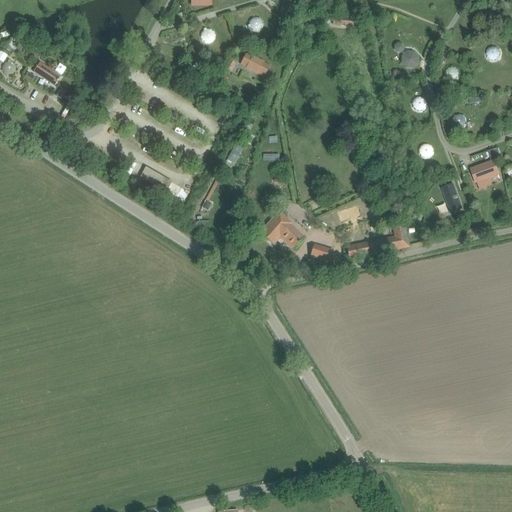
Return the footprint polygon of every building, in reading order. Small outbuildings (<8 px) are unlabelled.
[(248,24),(248,25),(248,26),(248,28),(249,28),(250,30),(252,31),(253,32),(255,32),(256,32),(257,32),(260,31),(261,30),(262,29),(263,28),(264,26),(264,24),(263,22),(262,20),(261,19),(259,18),(258,17),(256,17),(254,17),(252,18),(251,19),(249,21),(248,23),(248,24)] [(333,17),(332,25),(353,27),(354,19),(333,17)] [(204,29),(204,30),(202,31),(201,32),(200,33),(200,36),(200,37),(200,38),(201,40),(201,41),(202,42),(203,43),(204,43),(205,44),(207,44),(208,44),(210,44),(211,43),(213,42),(214,41),(215,39),(215,37),(215,35),(215,33),(214,32),(212,30),(210,29),(208,29),(206,29),(206,28),(204,29)] [(394,46),(394,50),(397,53),(401,53),(404,51),(404,46),(401,43),(396,43),(394,46)] [(497,61),(498,60),(500,58),(499,58),(500,56),(500,54),(500,52),(500,50),(498,49),(497,48),(495,47),(493,47),(491,47),(489,47),(488,49),(487,50),(486,52),(485,54),(486,56),(486,57),(486,58),(487,59),(488,60),(489,61),(490,61),(492,62),(493,62),(495,61),(497,61)] [(445,63),(449,53),(443,50),(439,60),(445,63)] [(419,57),(414,52),(407,51),(402,56),(401,63),(406,69),(413,69),(418,64),(419,57)] [(252,56),(246,53),(240,65),(246,68),(245,69),(257,75),(258,74),(264,77),(270,66),(264,63),(264,62),(252,56)] [(2,65),(2,67),(1,68),(1,69),(2,72),(3,73),(4,74),(5,75),(7,76),(8,76),(10,76),(11,76),(12,76),(14,74),(15,73),(15,74),(17,72),(16,71),(17,69),(17,68),(16,66),(15,64),(14,63),(12,62),(11,61),(11,60),(8,60),(8,61),(6,62),(4,63),(2,65)] [(231,60),(225,68),(230,71),(236,63),(231,60)] [(61,77),(40,63),(34,72),(55,86),(61,77)] [(459,79),(458,78),(459,77),(459,76),(460,74),(459,72),(458,70),(457,68),(455,67),(454,67),(451,66),(450,67),(447,68),(446,69),(446,70),(445,71),(444,72),(444,73),(444,75),(445,76),(445,78),(447,80),(448,81),(449,81),(451,82),(452,82),(454,81),(457,80),(459,79)] [(52,99),(59,91),(55,88),(48,96),(52,99)] [(426,109),(425,109),(426,107),(427,105),(427,103),(426,102),(426,100),(424,98),(423,97),(421,97),(419,97),(417,97),(415,98),(414,99),(413,100),(412,102),(412,104),(412,105),(412,106),(412,108),(413,109),(414,110),(415,111),(416,111),(417,112),(419,112),(420,112),(422,111),(423,111),(424,111),(426,109)] [(452,120),(451,122),(452,123),(452,124),(452,126),(453,127),(454,128),(455,128),(456,129),(458,129),(459,129),(461,129),(463,128),(464,129),(465,127),(465,126),(467,127),(467,128),(469,129),(470,129),(472,128),(473,127),(473,126),(472,124),(471,123),(470,123),(468,123),(467,123),(467,121),(466,119),(465,117),(464,116),(462,115),(460,114),(459,114),(458,114),(456,115),(454,116),(453,117),(452,118),(452,119),(452,120)] [(226,127),(230,118),(224,115),(219,124),(226,127)] [(234,160),(242,145),(235,141),(227,157),(234,160)] [(431,157),(432,156),(433,154),(433,153),(433,151),(433,150),(432,148),(431,146),(430,145),(428,144),(426,144),(424,144),(422,144),(420,146),(419,147),(418,149),(418,151),(418,152),(418,153),(418,154),(419,156),(420,157),(421,158),(422,158),(423,159),(424,159),(426,159),(427,159),(428,159),(430,158),(431,157)] [(494,150),(487,152),(491,162),(497,160),(494,150)] [(498,174),(493,162),(472,170),(476,182),(498,174)] [(145,167),(140,177),(166,192),(172,182),(145,167)] [(398,189),(400,180),(393,179),(391,188),(398,189)] [(453,185),(442,189),(451,212),(461,208),(453,185)] [(205,201),(202,207),(208,210),(211,204),(208,202),(205,201)] [(291,225),(293,223),(279,211),(259,233),(273,245),(279,238),(292,249),(304,236),(291,225)] [(408,246),(406,237),(404,227),(393,230),(395,237),(347,247),(349,259),(408,246)] [(329,263),(334,250),(314,244),(309,257),(329,263)]
